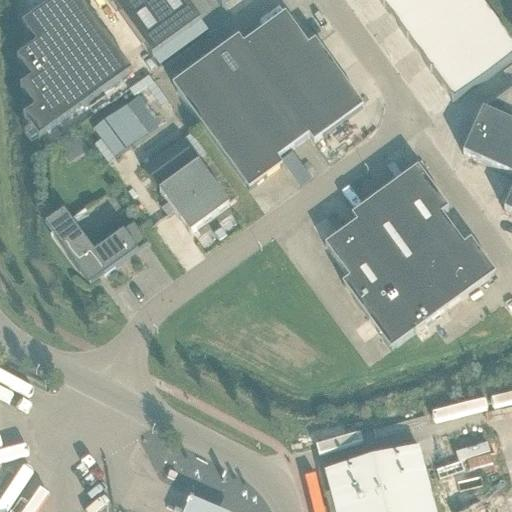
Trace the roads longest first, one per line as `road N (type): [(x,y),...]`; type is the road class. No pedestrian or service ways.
road 1 (unclassified): [(104,391),(159,307),(396,131),(392,89),(330,0)]
road 2 (secondary): [(289,511),(252,465),(104,391)]
